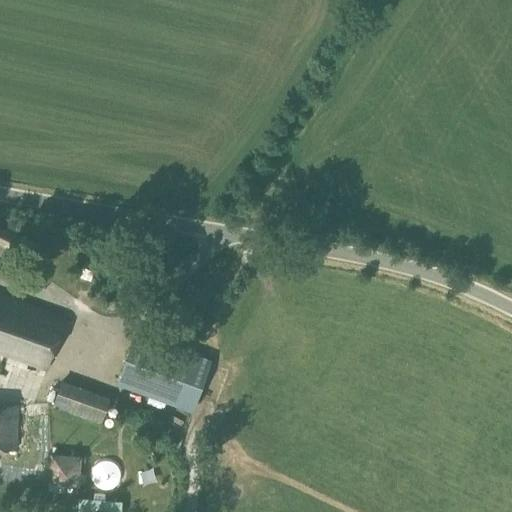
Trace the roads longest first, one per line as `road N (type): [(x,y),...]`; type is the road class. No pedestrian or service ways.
road 1 (unclassified): [(511,310),(388,262),(0,187)]
road 2 (unknown): [(223,230),(154,291),(70,337)]
